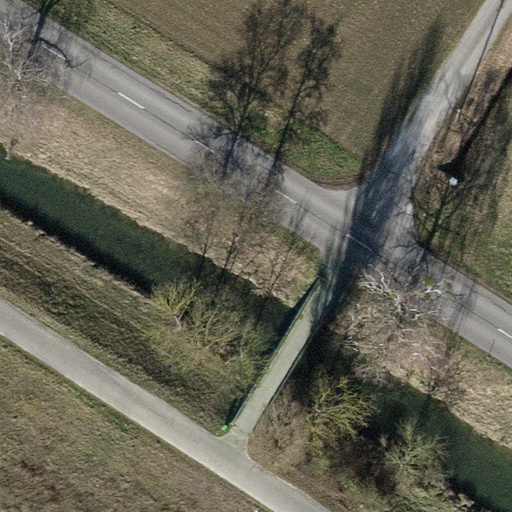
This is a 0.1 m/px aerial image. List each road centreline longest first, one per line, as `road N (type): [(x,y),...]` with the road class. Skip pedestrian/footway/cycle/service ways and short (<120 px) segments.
road 1 (tertiary): [(360,220),(0,1)]
road 2 (track): [(0,307),(320,511)]
road 3 (unclassified): [(360,220),(497,0)]
road 4 (tertiary): [(511,314),(360,220)]
